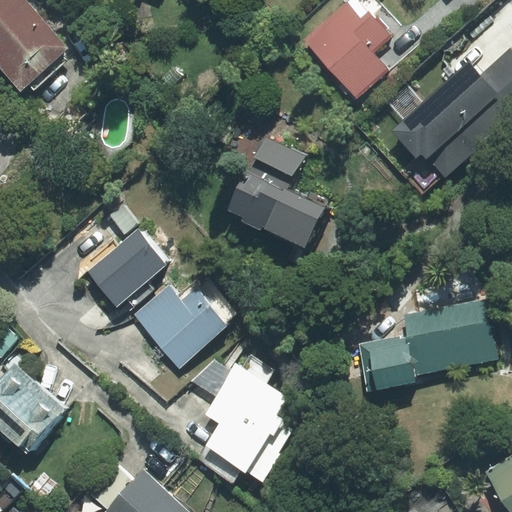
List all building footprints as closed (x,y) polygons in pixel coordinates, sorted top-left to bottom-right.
[(68,45),(28,0),(0,0),(0,67),(18,88),(68,45)] [(359,97),(391,69),(376,51),(393,36),(370,10),(363,17),(349,2),(307,37),(359,97)] [(395,135),(405,125),(394,114),(384,123),(395,135)] [(245,217),(313,252),(335,208),(290,185),(297,172),(301,174),(309,156),(269,135),(259,155),(257,154),(231,207),(246,214),(245,217)] [(161,221),(150,229),(160,242),(171,234),(161,221)] [(121,304),(170,262),(141,228),(92,270),(121,304)] [(172,283),(136,313),(179,365),(231,323),(199,284),(184,297),(172,283)] [(416,373),(499,357),(489,297),(404,313),(408,333),(360,342),(368,388),(417,379),(416,373)] [(199,383),(222,397),(209,417),(224,426),(200,463),(238,487),(249,470),(267,481),(302,427),(286,417),(297,401),(242,366),(238,372),(218,359),(199,383)] [(72,408),(20,363),(0,386),(0,425),(32,454),(72,408)] [(511,506),(511,454),(488,469),(511,506)] [(137,479),(115,460),(87,490),(110,510),(108,511),(193,511),(146,470),(137,479)] [(43,498),(57,482),(43,470),(29,486),(43,498)]
